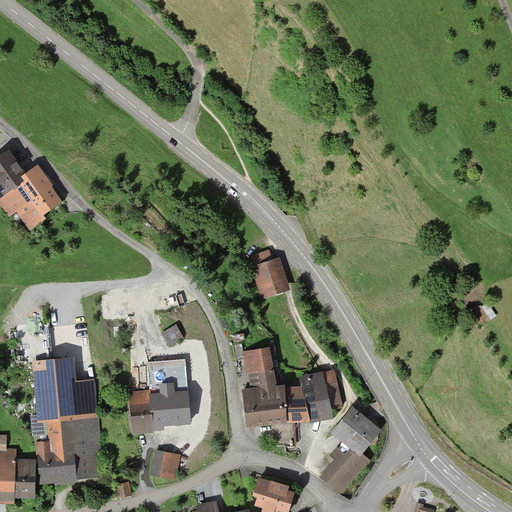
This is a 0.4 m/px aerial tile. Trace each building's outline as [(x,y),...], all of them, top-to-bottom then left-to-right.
[(20,203),(33,220),(59,201),(33,165),(23,173),(11,158),(0,165),(0,200),(9,212),(20,203)] [(253,256),(256,265),(271,261),(269,252),(253,256)] [(253,266),(261,294),(286,288),(278,259),(271,261),(256,265),(253,266)] [(487,303),(472,311),(479,324),(494,316),(487,303)] [(175,325),(161,333),(166,344),(181,336),(175,325)] [(249,387),(274,385),(267,346),(243,352),(246,371),(247,371),(249,387)] [(160,351),(154,354),(159,363),(165,360),(160,351)] [(47,420),(92,415),(90,393),(74,394),(70,356),(34,359),(40,420),(47,420)] [(322,372),(329,407),(340,405),(333,370),(322,372)] [(308,416),(309,419),(331,415),(329,407),(322,372),(300,377),(302,385),(308,416)] [(128,392),(131,430),(161,428),(162,444),(176,443),(175,430),(186,429),(184,405),(173,406),(173,403),(173,375),(145,375),(145,391),(128,392)] [(243,388),(247,421),(285,417),(281,388),(281,384),(274,385),(249,387),(243,388)] [(302,385),(281,388),(285,417),(285,419),(308,416),(302,385)] [(352,447),(359,452),(376,430),(350,410),(333,432),(352,447)] [(92,415),(47,420),(50,451),(47,451),(46,439),(35,440),(36,452),(35,452),(38,483),(73,479),(72,474),(97,472),(92,415)] [(298,445),(298,428),(276,429),(277,446),(298,445)] [(319,476),(339,491),(365,457),(359,452),(352,447),(346,454),(337,447),(331,455),(334,457),(319,476)] [(0,450),(0,500),(12,501),(12,493),(13,458),(13,451),(4,450),(0,450)] [(156,451),(152,475),(172,478),(176,454),(156,451)] [(13,458),(12,493),(31,494),(33,459),(13,458)] [(290,488),(259,479),(253,497),(257,498),(255,506),(263,508),(261,511),(289,511),(295,493),(289,492),(290,488)] [(116,486),(118,498),(130,496),(128,484),(116,486)] [(215,511),(214,502),(197,505),(198,510),(193,511),(215,511)]
